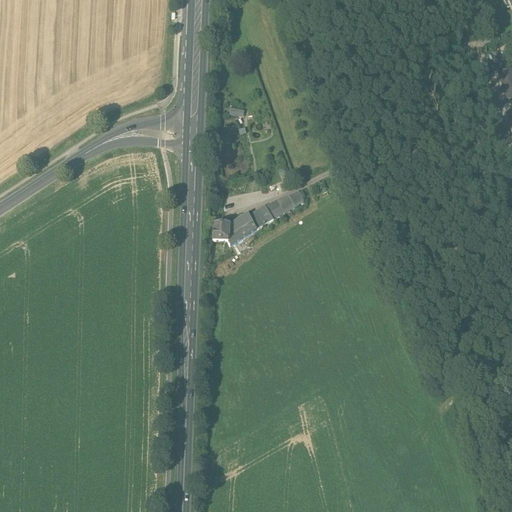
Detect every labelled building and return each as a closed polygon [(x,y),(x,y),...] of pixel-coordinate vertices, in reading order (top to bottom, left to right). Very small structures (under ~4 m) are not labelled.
[(511,74),(510,70),(497,75),(502,88),(511,84),(511,74)] [(511,84),(502,88),(507,101),(511,98),(511,84)] [(229,115),(242,118),(244,111),(230,108),(229,115)] [(271,204),(247,217),(250,222),(232,233),(233,224),(220,223),(220,226),(229,226),(228,243),(227,243),(229,247),(279,218),(271,204)] [(220,226),(214,226),(214,233),(213,232),(212,242),(227,243),(228,243),(229,226),(220,226)]
